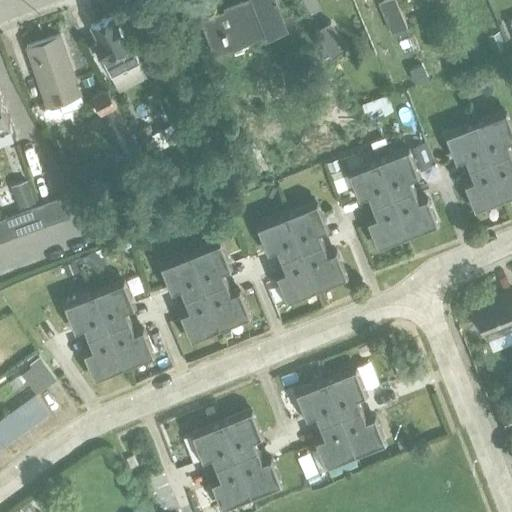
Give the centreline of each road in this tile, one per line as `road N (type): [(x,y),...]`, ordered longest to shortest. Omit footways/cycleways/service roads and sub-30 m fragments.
road 1 (residential): [(0,480),(94,413),(424,289)]
road 2 (unknown): [(0,62),(74,212),(63,235),(0,264)]
road 3 (residential): [(424,289),(510,511)]
